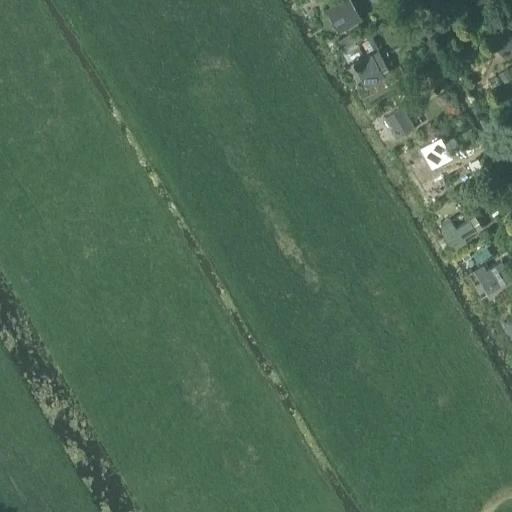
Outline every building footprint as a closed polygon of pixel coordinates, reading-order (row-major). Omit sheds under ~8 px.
[(331,0),(329,2),(331,5),(344,28),(362,17),(351,0),(331,0)] [(473,0),(479,9),(493,0),(473,0)] [(350,32),(337,41),(342,49),(345,47),(355,40),(350,32)] [(511,32),(496,41),(505,57),(511,53),(511,32)] [(372,36),(364,41),(369,50),(378,46),(372,36)] [(374,52),(354,63),(367,86),(387,74),(374,52)] [(511,73),(508,67),(499,73),(504,81),(511,76),(511,73)] [(405,90),(396,94),(400,102),(409,97),(405,90)] [(403,105),(384,116),(396,137),(415,126),(403,105)] [(434,158),(412,171),(425,193),(435,187),(431,180),(443,173),(434,158)] [(450,217),(441,223),(446,233),(444,234),(451,245),(453,244),(455,248),(467,241),(465,237),(477,230),(470,219),(456,227),(450,217)] [(484,263),(474,269),(488,293),(511,278),(511,276),(502,260),(487,269),(484,263)] [(511,316),(503,322),(511,337),(511,316)]
